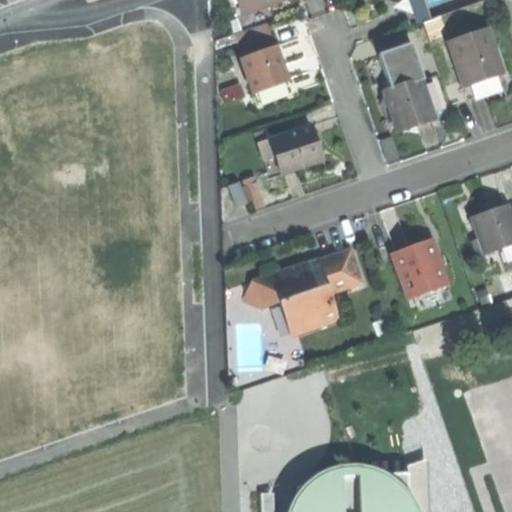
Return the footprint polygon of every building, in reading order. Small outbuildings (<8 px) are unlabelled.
[(242,0),(247,12),(280,0),(242,0)] [(427,0),(411,0),(417,20),(432,15),(427,0)] [(450,43),(464,87),(485,81),(504,75),(490,31),(450,43)] [(242,58),(253,93),(257,92),(290,81),(285,64),(279,46),(242,58)] [(385,92),(397,131),(417,125),(434,119),(422,80),(385,92)] [(294,94),(290,81),(257,92),(261,105),(294,94)] [(260,146),(272,180),(325,162),(318,143),(312,127),(260,146)] [(230,187),(236,207),(247,203),(241,183),(230,187)] [(473,218),(484,254),(511,244),(511,216),(511,212),(509,206),(489,213),(473,218)] [(411,248),(393,255),(410,299),(450,284),(433,240),(411,248)] [(363,282),(352,251),(320,262),(319,260),(290,270),(251,283),(244,300),(261,310),(280,303),(289,300),(301,335),(341,321),(332,293),(363,282)] [(292,338),(301,335),(289,300),(280,303),(292,338)] [(423,511),(423,509),(409,485),(377,464),(351,461),(324,470),(297,491),(288,511),(423,511)]
